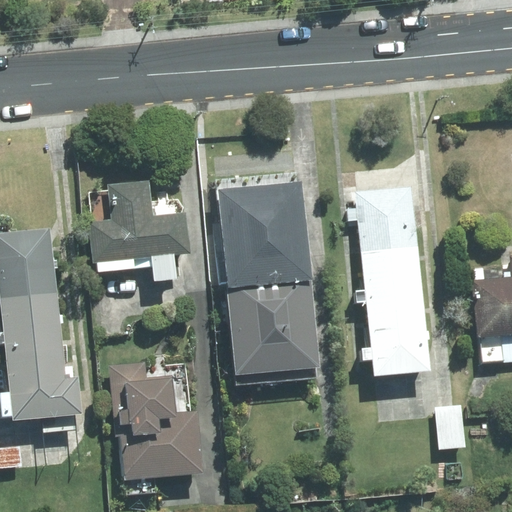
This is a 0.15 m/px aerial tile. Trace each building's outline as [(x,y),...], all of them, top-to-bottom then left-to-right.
[(156,215),(153,180),(110,184),(113,219),(96,220),(101,271),(154,266),(155,281),(178,278),(176,254),(192,252),(188,212),(156,215)] [(321,367),(303,180),(222,188),(240,374),(321,367)] [(374,375),(433,369),(415,187),(356,192),(374,375)] [(54,230),(0,234),(0,280),(11,392),(3,392),(6,421),(86,413),(82,376),(68,377),(54,230)] [(511,276),(474,280),(482,363),(511,360),(511,276)] [(147,361),(112,364),(124,480),(206,473),(200,410),(177,412),(174,376),(148,379),(147,361)] [(463,404),(437,407),(441,449),(467,446),(463,404)] [(20,447),(0,448),(0,468),(22,466),(20,447)]
